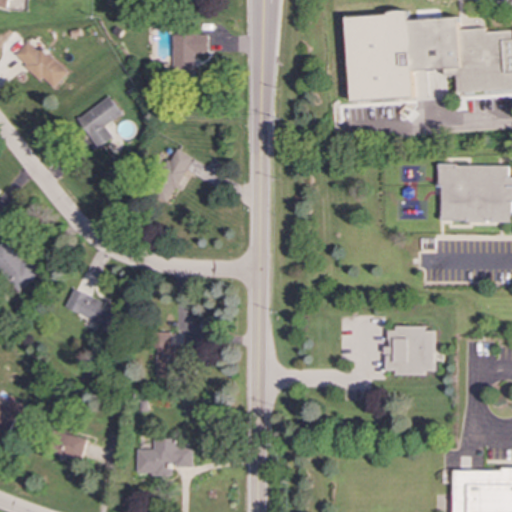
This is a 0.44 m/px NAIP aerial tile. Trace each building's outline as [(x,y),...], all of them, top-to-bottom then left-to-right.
[(9,0),(0,0),(0,6),(8,8),(9,0)] [(353,101),(415,98),(414,71),(446,69),(446,75),(459,74),(460,92),(511,89),(511,30),(486,32),(486,28),(461,29),(460,17),(409,20),(409,12),(348,16),(353,101)] [(196,72),(195,54),(208,54),(208,35),(173,36),(174,72),(196,72)] [(69,72),(42,47),(38,51),(28,42),(15,55),(42,81),(43,79),(54,89),(69,72)] [(122,114),(110,96),(76,120),(96,149),(114,137),(106,126),(122,114)] [(191,155),(174,149),(156,196),(173,203),(191,155)] [(511,222),(511,177),(509,177),(510,165),(442,164),(442,222),(511,222)] [(65,309),(117,331),(126,311),(74,289),(65,309)] [(435,331),(426,331),(426,327),(389,327),(389,347),(386,347),(386,371),(396,371),(396,375),(426,376),(426,371),(435,371),(435,331)] [(157,378),(180,377),(179,347),(172,347),(172,332),(156,332),(157,378)] [(63,432),(57,452),(83,460),(89,440),(63,432)] [(193,467),(194,448),(179,448),(179,439),(155,438),(154,450),(138,450),(138,474),(173,475),(173,467),(193,467)] [(511,511),(511,469),(455,469),(455,511),(511,511)]
